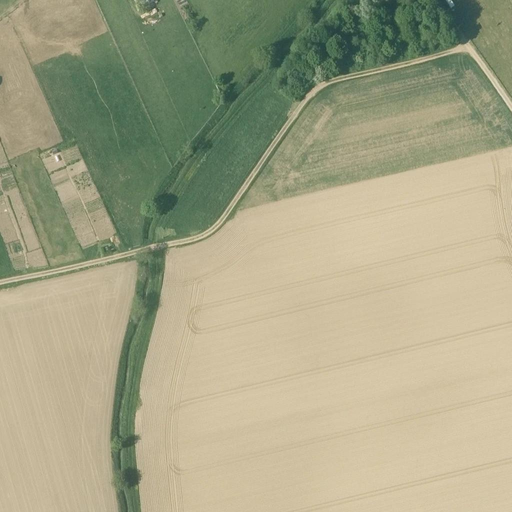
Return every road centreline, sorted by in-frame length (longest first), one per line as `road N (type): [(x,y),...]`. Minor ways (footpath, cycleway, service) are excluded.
road 1 (track): [(134,511),(127,429),(140,338),(157,289),(158,226),(213,137),(329,0)]
road 2 (track): [(470,48),(318,85),(207,233),(0,284)]
road 3 (track): [(511,108),(435,0)]
